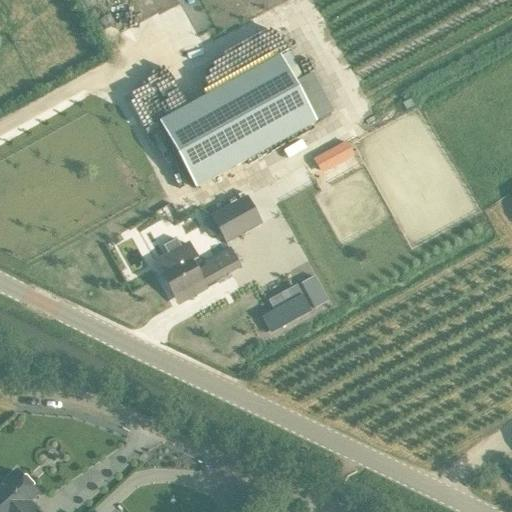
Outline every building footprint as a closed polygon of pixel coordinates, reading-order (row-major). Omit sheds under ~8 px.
[(290,56),(280,62),(279,60),(160,124),(196,189),(314,125),(290,80),(300,75),(290,56)] [(344,146),(313,163),(318,174),(350,156),(344,146)] [(225,244),(261,225),(247,199),(211,218),(225,244)] [(163,247),(168,256),(160,261),(167,275),(162,278),(173,297),(180,293),(185,301),(205,290),(203,288),(238,268),(228,250),(204,264),(206,266),(196,272),(191,263),(196,260),(188,245),(182,249),(176,239),(163,247)] [(270,333),(309,312),(296,287),(280,296),(285,306),(275,311),(262,318),(270,333)] [(311,302),(314,309),(327,302),(324,295),(311,302)] [(0,511),(35,511),(34,510),(32,511),(28,511),(23,507),(36,495),(31,491),(33,487),(25,478),(20,479),(16,474),(4,485),(3,485),(1,484),(0,483),(0,511)]
